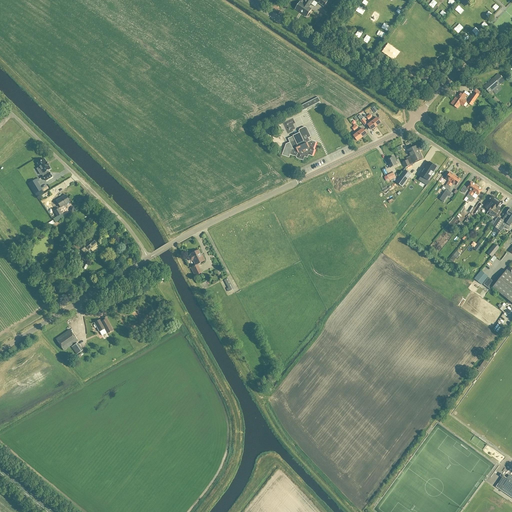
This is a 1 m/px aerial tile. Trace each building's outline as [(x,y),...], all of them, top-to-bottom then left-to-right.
[(329,1),(327,0),(306,0),(302,0),(301,2),(301,1),(295,9),(296,9),(307,17),(308,16),(309,17),(311,14),(310,13),(312,9),(309,8),(314,1),(324,7),(329,1)] [(350,20),(356,24),(360,20),(354,15),(350,20)] [(446,22),(450,25),(455,19),(452,16),(446,22)] [(479,23),(482,26),(484,24),(487,27),(489,25),(484,19),(479,23)] [(461,26),(455,31),(459,35),(464,30),(461,26)] [(501,85),(494,77),(484,86),(490,94),(501,85)] [(464,99),(467,95),(461,91),(455,99),(454,99),(451,103),(458,108),(461,104),(463,106),(467,101),(464,99)] [(469,103),(470,104),(472,104),(474,102),(479,95),(475,92),(470,99),(468,101),(469,103)] [(318,97),(300,106),(303,111),(320,102),(318,97)] [(372,121),(376,126),(381,123),(377,117),(372,121)] [(376,126),(372,121),(368,125),(372,130),(376,126)] [(307,127),(305,127),(300,129),(299,131),(300,132),(293,136),(288,138),(291,144),(289,144),(288,143),(286,144),(282,155),(289,157),(290,154),(297,157),(296,158),(304,160),(305,157),(308,158),(309,155),(313,156),(315,149),(314,148),(316,142),(312,140),(310,141),(309,140),(310,139),(309,138),(311,136),(307,127)] [(358,132),(362,137),(367,134),(363,128),(358,132)] [(362,137),(358,132),(354,136),(358,141),(362,137)] [(410,156),(419,151),(417,145),(408,150),(410,156)] [(419,151),(410,156),(414,162),(423,158),(419,151)] [(391,167),(397,164),(394,156),(387,159),(391,167)] [(37,163),(44,173),(46,175),(43,177),(45,181),(52,176),(50,172),(49,173),(48,171),(50,169),(48,165),(49,165),(47,162),(46,162),(44,159),(37,163)] [(427,165),(426,165),(419,175),(428,180),(437,167),(429,162),(427,165)] [(447,188),(456,175),(450,172),(446,178),(450,180),(448,184),(447,184),(445,187),(447,188)] [(409,178),(402,173),(396,182),(402,187),(409,178)] [(447,188),(450,190),(452,187),(451,186),(454,183),(457,185),(461,179),(456,175),(447,188)] [(35,194),(42,190),(35,180),(28,184),(35,194)] [(469,199),(478,185),(472,181),(468,188),(472,190),(469,193),(466,197),(469,199)] [(470,200),(473,196),(475,192),(479,195),(483,189),(478,185),(469,199),(470,200)] [(444,201),(448,196),(446,194),(448,191),(447,189),(440,199),(444,201)] [(61,207),(70,202),(66,195),(56,201),(61,207)] [(485,208),(489,211),(497,199),(492,196),(488,202),(485,208)] [(499,206),(501,202),(497,199),(489,211),(488,211),(491,213),(490,214),(494,217),(495,216),(496,216),(499,212),(498,211),(501,208),(499,206)] [(476,215),(480,210),(483,205),(480,203),(477,208),(473,213),(476,215)] [(62,214),(59,208),(54,211),(57,217),(62,214)] [(500,227),(503,229),(507,223),(511,215),(511,209),(510,208),(506,214),(502,220),(498,217),(493,225),(498,229),(500,227)] [(480,231),(485,225),(482,222),(477,228),(480,231)] [(69,244),(71,246),(71,247),(76,252),(79,249),(80,248),(77,245),(78,244),(76,242),(78,240),(74,235),(66,242),(68,244),(69,244)] [(89,250),(97,243),(92,238),(80,248),(83,252),(87,248),(89,250)] [(499,247),(496,244),(488,254),(492,257),(499,247)] [(21,256),(24,254),(19,247),(15,249),(21,256)] [(191,261),(193,260),(196,265),(191,267),(195,275),(201,272),(197,264),(205,260),(202,256),(201,256),(198,250),(191,254),(191,255),(189,256),(189,257),(190,260),(191,261)] [(74,267),(70,261),(72,260),(66,251),(57,258),(63,267),(66,266),(69,271),(74,267)] [(511,274),(507,270),(493,287),(511,302),(511,274)] [(481,271),(474,279),(482,285),(488,277),(481,271)] [(485,286),(491,279),(493,276),(491,274),(482,284),(485,286)] [(224,280),(228,288),(227,289),(228,292),(234,289),(232,286),(228,278),(224,280)] [(492,281),(487,287),(490,290),(496,283),(492,281)] [(101,322),(100,320),(94,323),(99,331),(105,328),(107,333),(113,330),(106,319),(101,322)] [(64,350),(78,341),(70,329),(56,339),(64,350)] [(77,354),(83,350),(78,343),(72,347),(77,354)] [(502,478),(498,484),(496,486),(496,487),(511,497),(511,476),(509,477),(507,478),(504,476),(504,475),(502,474),(500,476),(502,478)]
